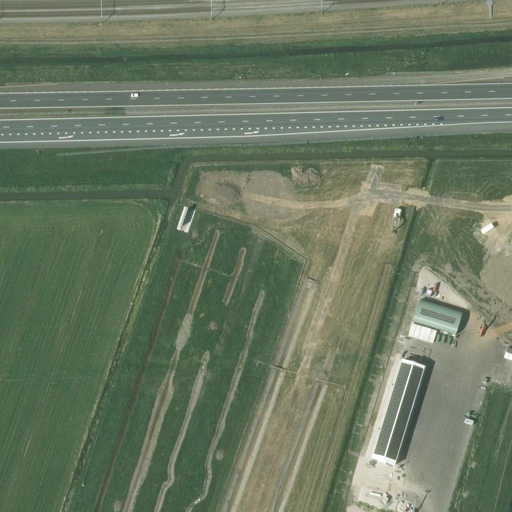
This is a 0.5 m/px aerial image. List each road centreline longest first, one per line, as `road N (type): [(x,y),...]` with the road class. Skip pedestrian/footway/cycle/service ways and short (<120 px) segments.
road 1 (track): [(511,23),(0,43)]
road 2 (motorway): [(511,91),(0,102)]
road 3 (motorway): [(0,126),(511,115)]
road 4 (unclassified): [(511,192),(383,234),(334,280),(252,511)]
